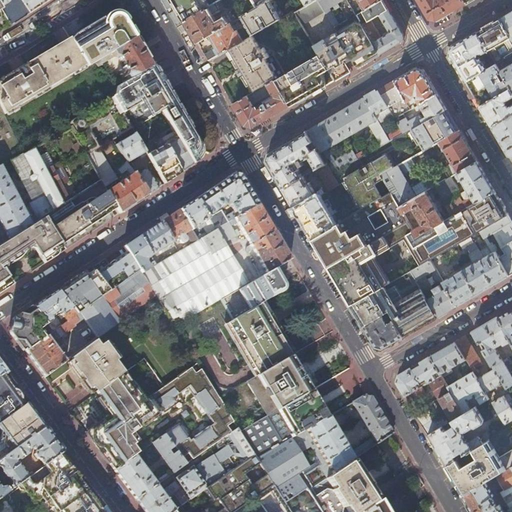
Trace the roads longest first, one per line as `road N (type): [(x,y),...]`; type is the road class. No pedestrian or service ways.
road 1 (residential): [(0,312),(243,152)]
road 2 (secondary): [(243,152),(371,372)]
road 3 (residential): [(243,152),(427,45)]
road 4 (residential): [(0,347),(122,511)]
road 5 (secondary): [(152,0),(243,152)]
road 6 (secondary): [(371,372),(454,511)]
road 7 (residential): [(511,292),(371,372)]
road 8 (residential): [(427,45),(507,180)]
